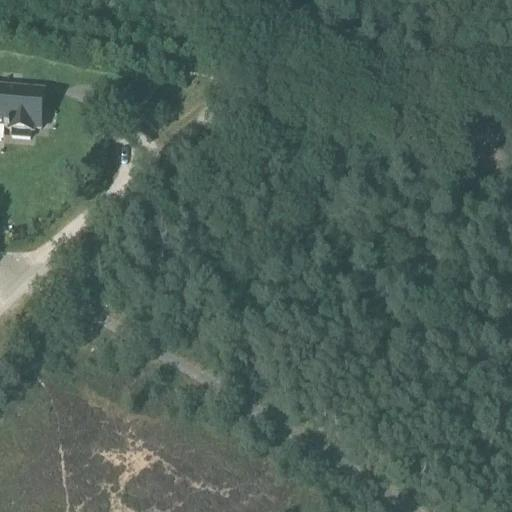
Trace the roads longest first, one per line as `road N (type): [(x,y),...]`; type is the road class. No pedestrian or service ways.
road 1 (track): [(32,280),(418,511)]
road 2 (track): [(0,294),(226,79)]
road 3 (track): [(511,112),(300,64),(272,38)]
